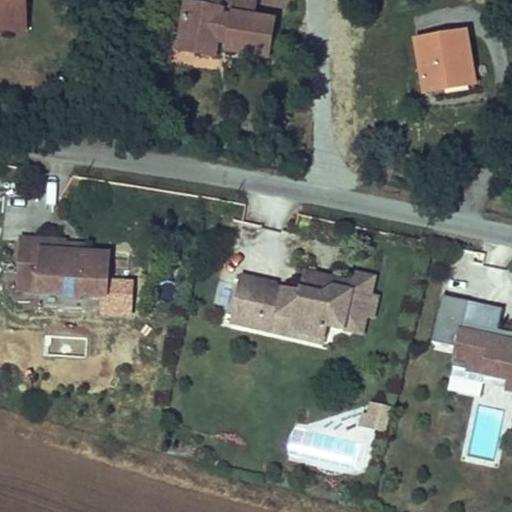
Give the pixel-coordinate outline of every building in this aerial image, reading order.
[(0,0),(0,8),(38,9),(38,0),(0,0)] [(243,42),(282,52),(291,12),(273,6),(274,0),(251,0),(250,7),(240,6),(241,0),(203,0),(196,40),(230,48),(232,33),(244,35),(243,42)] [(0,20),(39,22),(38,9),(0,8),(0,20)] [(460,78),(489,73),(482,32),(431,40),(440,86),(460,84),(460,78)] [(91,238),(48,235),(46,265),(65,266),(64,286),(86,288),(90,293),(104,294),(109,289),(130,291),(134,252),(113,250),(90,248),(91,238)] [(90,248),(113,250),(114,241),(91,238),(90,248)] [(44,284),(64,286),(65,266),(46,265),(44,284)] [(331,274),(329,283),(358,290),(361,281),(331,274)] [(347,339),(350,327),(386,336),(390,318),(397,320),(402,300),(395,299),(399,281),(380,276),(378,285),(361,281),(358,290),(329,283),(326,295),(301,289),(301,285),(267,277),(256,322),(273,326),(283,320),(286,311),(320,320),(317,331),(347,339)] [(511,396),(511,337),(499,335),(503,308),(439,299),(432,348),(455,351),(449,393),(479,398),(482,380),(506,384),(504,396),(511,396)] [(346,344),(347,339),(317,331),(320,320),(286,311),(283,320),(273,326),(346,344)] [(388,433),(391,407),(366,404),(363,430),(388,433)]
